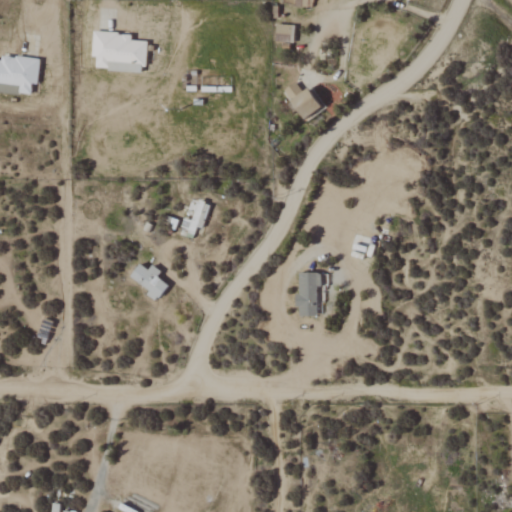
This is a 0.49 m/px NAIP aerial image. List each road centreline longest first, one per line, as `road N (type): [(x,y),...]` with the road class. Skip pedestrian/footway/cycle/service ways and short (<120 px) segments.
road 1 (residential): [(159,511),(190,391),(302,181),(335,129),(400,82),(440,39),(460,0)]
road 2 (track): [(511,392),(0,390)]
road 3 (track): [(59,0),(68,392)]
road 4 (track): [(450,22),(375,0),(353,3),(312,48),(309,79),(340,73),(340,13)]
road 5 (track): [(115,391),(118,422),(89,511)]
road 6 (track): [(278,511),(276,392)]
